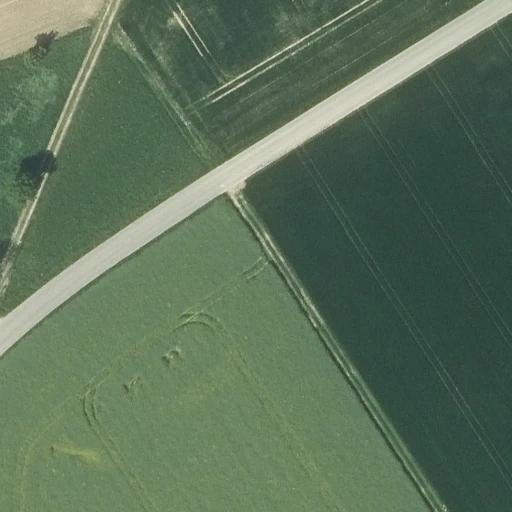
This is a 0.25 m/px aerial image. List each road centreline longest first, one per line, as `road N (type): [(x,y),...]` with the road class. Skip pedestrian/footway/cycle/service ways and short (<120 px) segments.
road 1 (unclassified): [(510,0),(103,257),(0,341)]
road 2 (track): [(113,8),(446,511)]
road 3 (track): [(117,0),(0,278)]
